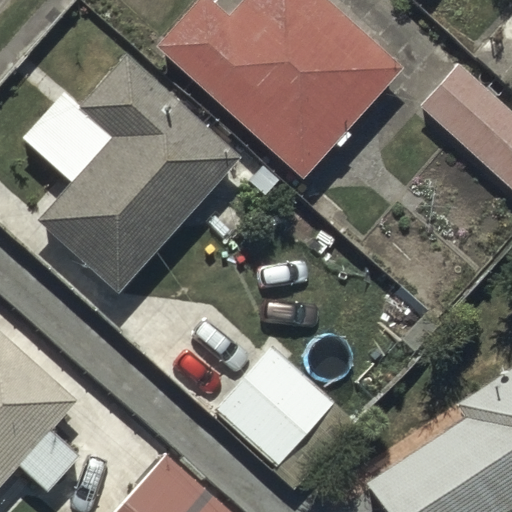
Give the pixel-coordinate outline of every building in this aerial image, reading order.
[(199,6),(153,62),(307,191),(397,83),(297,0),(258,0),(231,33),(199,6)] [(233,172),(120,67),(72,119),(112,157),(35,240),(107,308),(233,172)] [(511,128),(456,77),(418,119),(511,205),(511,128)] [(0,497),(16,480),(42,504),(73,471),(46,446),(73,417),(0,347),(0,497)] [(328,416),(267,362),(212,423),(273,478),(328,416)] [(511,511),(511,379),(452,419),(460,431),(361,496),(371,511),(511,511)] [(222,511),(164,461),(116,511),(222,511)]
